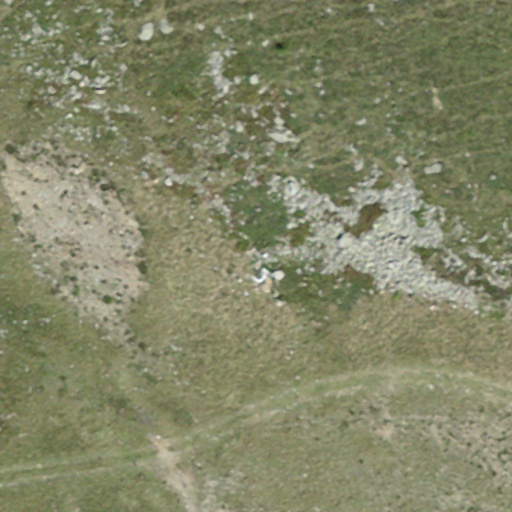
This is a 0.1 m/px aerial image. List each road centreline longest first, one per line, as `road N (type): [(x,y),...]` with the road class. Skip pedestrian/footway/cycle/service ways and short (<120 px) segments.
road 1 (track): [(194,446),(378,370),(511,397)]
road 2 (track): [(0,479),(194,446)]
